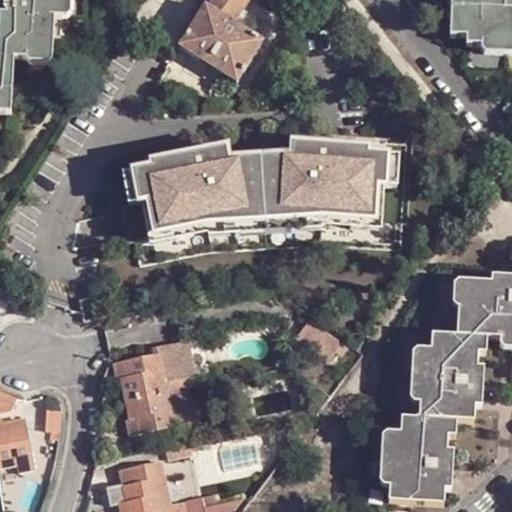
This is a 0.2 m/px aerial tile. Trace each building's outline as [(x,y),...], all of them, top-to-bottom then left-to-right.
[(9,0),(9,13),(0,12),(0,15),(0,111),(10,112),(12,56),(26,57),(26,52),(50,53),(52,14),(61,13),(61,0),(9,0)] [(217,0),(213,9),(208,5),(184,44),(240,81),(266,42),(235,22),(248,0),(217,0)] [(511,0),(445,0),(444,37),(458,37),(459,45),(475,46),(511,46),(511,0)] [(511,55),(511,46),(475,46),(474,50),(480,56),(511,55)] [(26,52),(26,57),(29,62),(44,62),(50,58),(50,53),(26,52)] [(293,158),(260,160),(264,221),(308,218),(350,221),(351,217),(381,219),(386,158),(357,156),(357,151),(327,149),(294,151),(293,158)] [(264,221),(260,160),(228,161),(228,154),(195,155),(165,161),(166,166),(136,171),(147,231),(177,227),(178,231),(220,224),(264,221)] [(490,282),(511,282),(511,274),(492,274),(490,282)] [(459,309),(464,281),(458,280),(453,284),(453,301),(459,309)] [(511,282),(490,282),(464,281),(464,308),(459,309),(458,335),(433,335),(432,348),(426,349),(423,402),(422,416),(406,415),(406,432),(396,431),(394,485),(393,499),(450,501),(450,487),(452,447),(453,433),(462,433),(463,418),(480,419),(479,404),(481,364),(482,352),(490,352),(491,337),(502,337),(511,337),(511,282)] [(85,322),(107,318),(102,293),(80,297),(85,322)] [(333,358),(345,342),(318,323),(307,339),(333,358)] [(511,347),(511,337),(502,337),(501,343),(505,347),(507,347),(511,347)] [(413,396),(418,403),(423,402),(426,349),(420,349),(414,355),(413,396)] [(129,361),(131,375),(126,377),(128,387),(130,399),(192,386),(189,377),(175,380),(167,374),(163,354),(129,361)] [(205,368),(204,358),(189,361),(190,372),(205,368)] [(131,375),(129,361),(118,362),(122,377),(126,377),(131,375)] [(142,434),(178,426),(174,407),(181,399),(188,397),(193,396),(192,386),(130,399),(132,409),(134,420),(141,420),(142,434)] [(174,407),(178,426),(194,423),(188,397),(181,399),(174,407)] [(17,422),(7,424),(0,419),(0,468),(20,464),(20,458),(34,456),(27,420),(17,422)] [(142,434),(141,420),(134,420),(131,421),(133,435),(142,434)] [(290,427),(272,431),(274,442),(292,438),(290,427)] [(385,481),(389,485),(394,485),(396,431),(393,431),(386,437),(385,481)] [(452,447),(450,487),(459,488),(460,480),(460,448),(452,447)] [(36,466),(34,456),(20,458),(20,464),(21,468),(36,466)] [(164,462),(123,470),(127,485),(162,478),(161,480),(167,478),(164,462)] [(125,511),(187,511),(189,511),(186,503),(173,505),(165,501),(161,480),(162,478),(127,485),(130,500),(124,502),(125,511)] [(130,500),(127,485),(117,488),(120,503),(124,502),(130,500)] [(111,505),(120,503),(117,488),(109,488),(111,505)] [(208,508),(219,505),(218,496),(206,498),(208,508)] [(208,508),(206,498),(186,503),(189,511),(208,508)] [(208,508),(209,511),(233,511),(244,499),(219,505),(208,508)]
